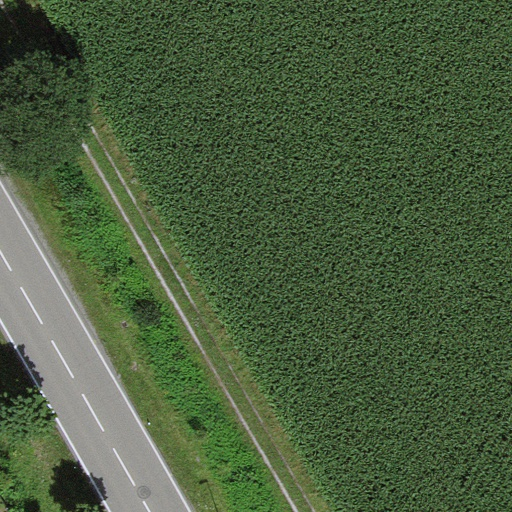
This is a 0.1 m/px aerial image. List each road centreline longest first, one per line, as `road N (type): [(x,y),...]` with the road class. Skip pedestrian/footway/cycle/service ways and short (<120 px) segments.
road 1 (track): [(308,511),(13,0)]
road 2 (primary): [(153,511),(0,246)]
